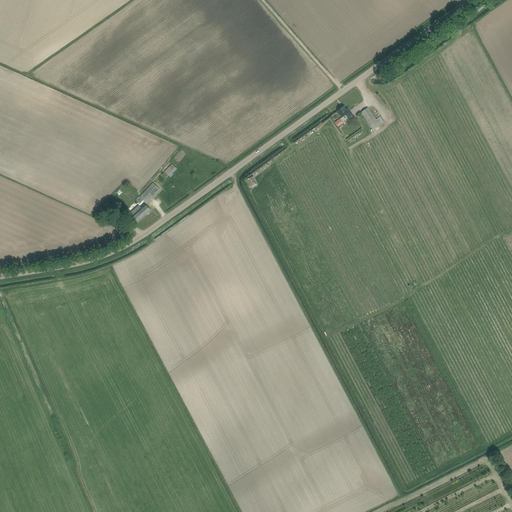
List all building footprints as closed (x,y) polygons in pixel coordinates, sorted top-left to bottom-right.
[(348,108),(346,109),(344,106),(338,111),(340,114),(342,117),(346,115),(348,117),(352,114),(348,108)] [(380,125),(376,119),(368,108),(361,112),(373,130),(380,125)] [(340,119),(335,122),(338,127),(343,124),(340,119)] [(164,172),(169,177),(176,169),(172,165),(164,172)] [(159,189),(153,183),(140,197),(139,196),(135,200),(139,203),(143,200),(146,203),(148,201),(145,198),(149,193),(152,197),(159,189)] [(151,210),(148,207),(146,204),(141,208),(139,206),(127,216),(132,221),(135,225),(151,210)]
